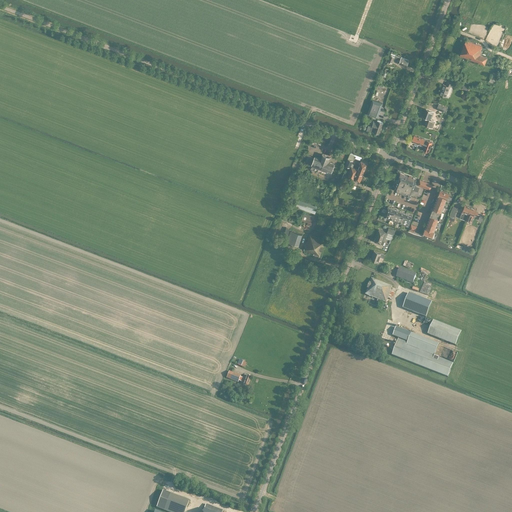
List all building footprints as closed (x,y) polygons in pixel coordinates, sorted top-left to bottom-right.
[(484,64),(487,57),(480,54),(482,50),(481,50),(482,46),(466,39),(460,55),(484,64)] [(387,61),(392,63),(396,52),(392,50),(387,61)] [(505,64),(508,57),(498,54),(495,64),(501,66),(502,63),(505,64)] [(398,63),(406,66),(409,60),(401,57),(399,56),(398,59),(400,60),(398,63)] [(497,73),(493,71),(489,81),(494,83),(497,73)] [(439,93),(446,96),(450,86),(452,87),(453,84),(447,81),(446,84),(443,83),(441,89),(439,89),(438,93),(439,93)] [(373,99),(367,113),(377,117),(382,102),(373,99)] [(447,107),(438,104),(436,109),(445,112),(447,107)] [(426,108),(423,116),(427,118),(426,121),(425,121),(426,121),(424,125),(426,126),(431,128),(431,127),(432,128),(435,120),(431,118),(434,111),(426,108)] [(371,130),(380,133),(384,122),(378,120),(377,123),(374,122),(371,130)] [(432,142),(427,140),(424,139),(414,135),(412,141),(422,144),(423,144),(425,144),(423,149),(428,151),(432,142)] [(319,158),(315,156),(314,157),(308,155),(306,161),(312,164),(311,165),(313,165),(312,168),(318,171),(319,167),(331,172),(335,164),(328,162),(330,157),(322,154),(321,157),(319,157),(319,158)] [(361,161),(358,169),(357,172),(363,174),(367,163),(361,161)] [(358,169),(352,166),(349,174),(344,173),(343,175),(342,179),(341,183),(345,184),(346,181),(347,181),(348,177),(360,181),(363,174),(357,172),(358,169)] [(416,179),(400,173),(395,187),(411,193),(416,179)] [(447,197),(447,198),(449,192),(440,188),(438,194),(439,194),(447,197)] [(445,202),(447,198),(447,197),(439,194),(438,194),(437,199),(445,202)] [(298,205),(317,210),(319,203),(300,198),(298,205)] [(435,204),(443,207),(445,202),(437,199),(435,204)] [(435,204),(433,208),(441,212),(441,211),(443,207),(435,204)] [(462,211),(468,213),(471,206),(465,204),(464,206),(461,206),(460,209),(463,210),(462,211)] [(394,208),(388,206),(384,215),(391,218),(394,208)] [(458,208),(453,206),(449,214),(450,215),(454,216),(458,208)] [(471,206),(468,213),(466,219),(472,222),(474,214),(477,215),(478,212),(476,211),(477,208),(471,206)] [(394,208),(391,218),(396,220),(400,211),(394,208)] [(441,211),(441,212),(433,208),(432,208),(430,214),(431,214),(431,213),(439,217),(440,217),(442,212),(441,211)] [(312,226),(316,213),(306,210),(301,222),(312,226)] [(406,213),(403,212),(400,211),(396,220),(402,222),(406,213)] [(402,222),(408,225),(412,215),(406,213),(402,222)] [(437,222),(439,217),(431,213),(431,214),(429,218),(437,222)] [(427,223),(435,226),(437,222),(429,218),(427,223)] [(427,223),(425,228),(433,231),(434,231),(435,226),(427,223)] [(434,231),(433,231),(425,228),(425,227),(423,233),(433,237),(435,231),(434,231)] [(383,244),(384,241),(388,232),(379,229),(374,241),(383,244)] [(287,242),(298,246),(302,234),(291,230),(287,242)] [(320,255),(325,240),(310,233),(304,249),(314,253),(313,254),(319,256),(319,255),(320,255)] [(378,262),(380,256),(384,257),(385,254),(374,250),(370,259),(378,262)] [(400,269),(397,278),(413,285),(417,275),(400,269)] [(392,286),(372,278),(366,294),(386,303),(388,298),(392,300),(395,293),(390,291),(392,286)] [(432,302),(409,293),(403,308),(426,317),(432,302)] [(427,334),(454,345),(460,331),(448,326),(432,320),(427,334)] [(399,338),(392,355),(448,377),(453,363),(434,356),(439,344),(396,327),(393,336),(399,338)] [(240,377),(240,376),(229,371),(227,378),(238,382),(238,381),(242,382),(239,388),(245,390),(246,388),(247,388),(251,377),(244,375),(243,378),(240,377)] [(184,511),(189,501),(170,493),(164,510),(168,511),(184,511)]
